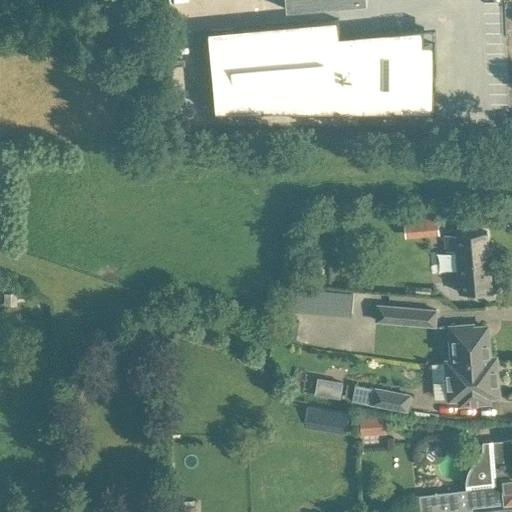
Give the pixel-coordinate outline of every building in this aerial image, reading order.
[(368,3),(367,0),(287,0),(288,9),(288,10),(348,5),(368,3)] [(339,19),(209,31),(217,110),(434,110),(435,43),(424,43),(424,28),(340,36),(339,19)] [(438,215),(418,216),(419,235),(440,234),(438,215)] [(472,291),(492,290),(487,231),(467,233),(459,233),(459,234),(446,235),(447,243),(447,247),(458,246),(459,266),(461,292),(472,291)] [(354,291),(297,286),(295,308),(351,314),(354,291)] [(14,306),(16,291),(6,290),(4,305),(14,306)] [(378,305),(377,320),(411,323),(413,308),(378,305)] [(487,326),(475,327),(475,325),(455,326),(451,326),(454,361),(490,359),(489,358),(487,326)] [(497,361),(496,361),(495,357),(489,358),(490,359),(454,361),(448,361),(448,370),(447,370),(448,389),(450,389),(451,398),(461,397),(462,402),(468,402),(488,400),(487,395),(498,394),(498,391),(500,390),(497,361)] [(340,398),(343,382),(318,378),(315,393),(340,398)] [(353,399),(373,403),(407,409),(410,394),(356,384),(353,399)] [(306,405),(305,423),(347,426),(349,409),(306,405)] [(361,435),(387,434),(386,417),(360,419),(361,435)] [(511,438),(501,439),(483,441),(483,446),(482,450),(480,455),(478,459),(475,462),(471,466),(468,471),(467,477),(466,482),(466,488),(419,494),(421,511),(436,511),(437,511),(466,511),(472,511),(472,507),(504,504),(504,505),(511,504),(511,438)]
